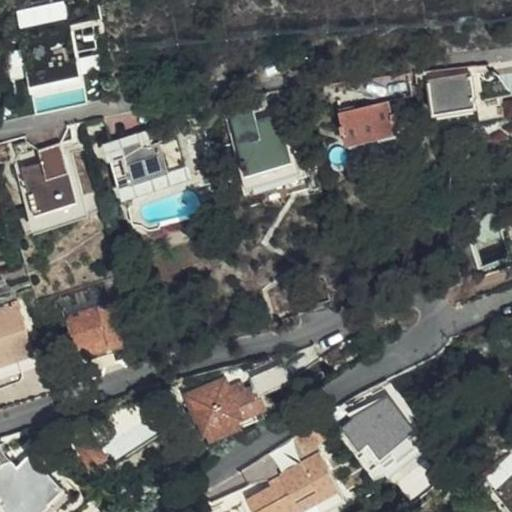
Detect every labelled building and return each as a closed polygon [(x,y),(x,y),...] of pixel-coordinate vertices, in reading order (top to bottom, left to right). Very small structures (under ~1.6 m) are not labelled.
[(58,0),(18,9),(22,26),(69,15),(65,0),(58,0)] [(89,37),(88,24),(76,25),(77,38),(89,37)] [(26,65),(23,66),(28,82),(46,77),(48,87),(80,78),(68,33),(20,43),(26,65)] [(23,66),(6,90),(6,94),(14,102),(28,82),(23,66)] [(511,67),(491,69),(493,93),(511,90),(511,67)] [(480,107),(476,72),(432,79),(436,112),(480,107)] [(42,109),(85,100),(74,85),(40,97),(42,109)] [(257,93),(214,99),(214,102),(228,113),(230,116),(253,187),(297,173),(273,100),(254,107),(257,93)] [(346,104),(354,141),(405,128),(397,96),(361,105),(360,100),(346,104)] [(116,163),(123,161),(132,157),(143,191),(196,172),(176,121),(152,130),(146,114),(110,127),(116,144),(110,146),(116,163)] [(84,212),(63,142),(41,149),(46,164),(23,171),(39,226),(84,212)] [(132,157),(123,161),(135,195),(143,191),(132,157)] [(322,286),(319,280),(296,287),(298,293),(292,295),(297,312),(301,310),(303,315),(329,308),(328,302),(333,301),(327,284),(322,286)] [(0,373),(38,359),(18,299),(0,304),(0,373)] [(72,393),(106,380),(113,370),(123,368),(116,348),(134,342),(120,302),(71,319),(86,359),(63,367),(72,393)] [(0,373),(0,380),(41,366),(38,359),(0,373)] [(257,386),(247,390),(246,386),(242,384),(240,384),(237,384),(230,387),(226,378),(188,395),(205,433),(208,432),(261,408),(266,407),(261,395),(293,382),(285,363),(252,377),(257,386)] [(357,419),(346,429),(359,444),(362,449),(370,458),(377,452),(381,458),(392,449),(410,435),(405,429),(412,423),(411,421),(415,418),(419,414),(405,396),(396,403),(388,393),(357,419)] [(261,408),(208,432),(212,439),(265,416),(261,408)] [(419,414),(415,418),(421,426),(425,422),(419,414)] [(333,433),(322,418),(301,432),(310,447),(333,433)] [(395,453),(390,457),(399,467),(428,444),(420,434),(413,439),(410,435),(392,449),(395,453)] [(95,440),(82,448),(94,468),(107,460),(95,440)] [(253,501),(258,511),(336,511),(352,504),(325,455),(285,476),(289,483),(253,501)] [(390,457),(379,465),(388,476),(399,467),(390,457)] [(0,478),(9,470),(14,467),(5,459),(0,459),(0,478)] [(9,470),(0,478),(0,509),(2,511),(5,511),(8,510),(9,511),(53,511),(71,494),(35,460),(21,474),(14,467),(9,470)] [(511,475),(496,488),(511,506),(511,475)] [(117,511),(98,495),(95,498),(110,511),(117,511)] [(110,511),(95,498),(80,511),(110,511)]
